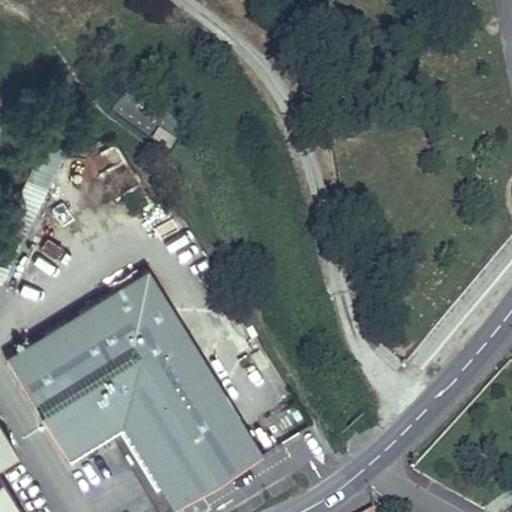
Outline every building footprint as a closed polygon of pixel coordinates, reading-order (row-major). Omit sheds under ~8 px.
[(0,284),(22,239),(67,144),(38,148),(0,226),(0,284)] [(90,153),(96,172),(123,163),(117,145),(90,153)] [(125,196),(132,211),(150,203),(142,187),(125,196)] [(261,453),(147,268),(4,356),(31,401),(36,398),(43,410),(39,412),(66,457),(110,429),(108,425),(119,419),(121,423),(173,508),(261,453)] [(31,401),(39,412),(43,410),(36,398),(31,401)] [(110,429),(121,423),(119,419),(108,425),(110,429)] [(0,511),(24,511),(0,475),(0,454),(14,446),(0,424),(0,511)] [(150,495),(159,511),(173,511),(163,493),(150,495)]
